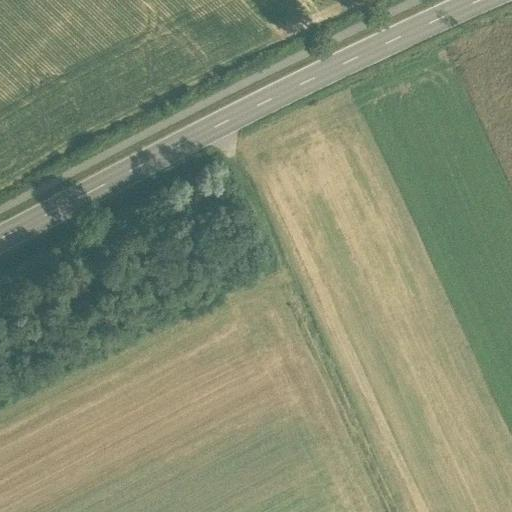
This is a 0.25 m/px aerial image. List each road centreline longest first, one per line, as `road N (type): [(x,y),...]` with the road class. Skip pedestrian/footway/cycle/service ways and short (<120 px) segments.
road 1 (secondary): [(0,239),(213,128),(488,0)]
road 2 (track): [(213,128),(392,511)]
